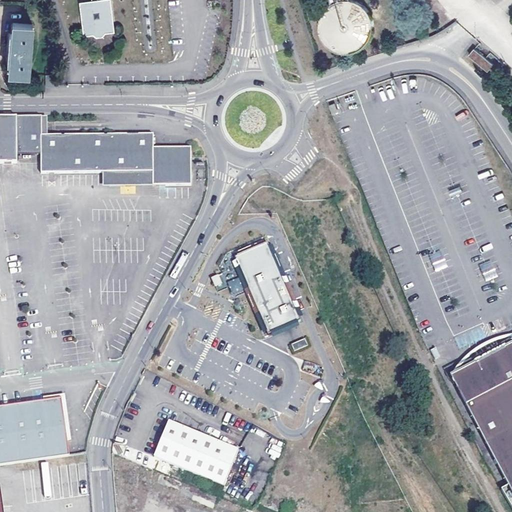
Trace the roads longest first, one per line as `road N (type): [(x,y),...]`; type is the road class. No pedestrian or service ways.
road 1 (tertiary): [(103,511),(99,458),(109,414),(213,214)]
road 2 (residential): [(511,144),(470,83),(442,64),(396,63),(311,91)]
road 3 (unknown): [(75,66),(180,56),(191,42),(188,0)]
road 4 (residential): [(154,104),(0,105)]
